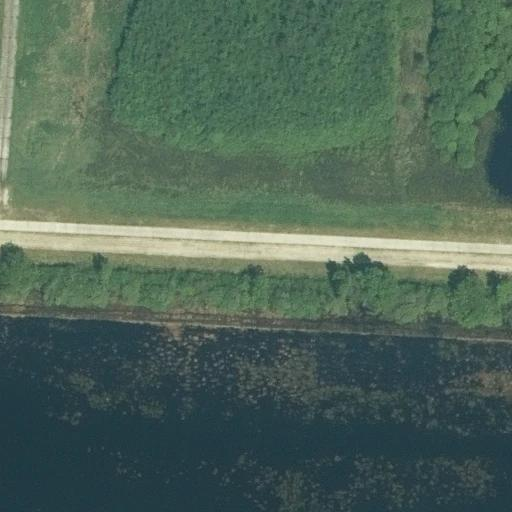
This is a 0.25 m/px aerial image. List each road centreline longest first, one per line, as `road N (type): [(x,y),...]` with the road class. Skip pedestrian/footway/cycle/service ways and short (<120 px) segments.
road 1 (track): [(0,241),(511,266)]
road 2 (track): [(12,0),(0,220)]
